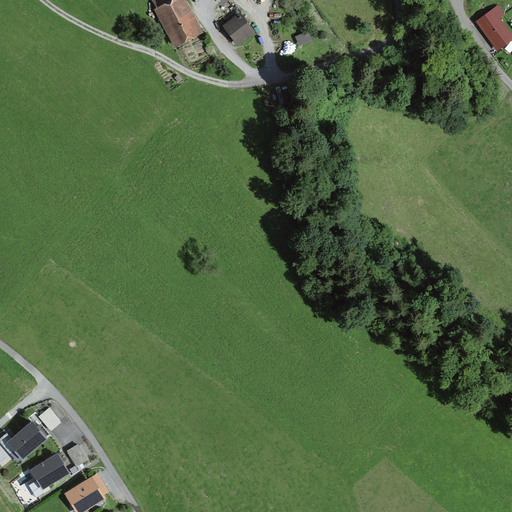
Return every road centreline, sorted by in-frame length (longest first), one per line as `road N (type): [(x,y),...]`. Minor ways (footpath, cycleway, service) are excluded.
road 1 (track): [(46,0),(197,75),(222,83),(261,80)]
road 2 (residential): [(0,342),(72,411),(137,511)]
road 3 (unclassified): [(390,0),(386,23),(357,56),(261,80)]
